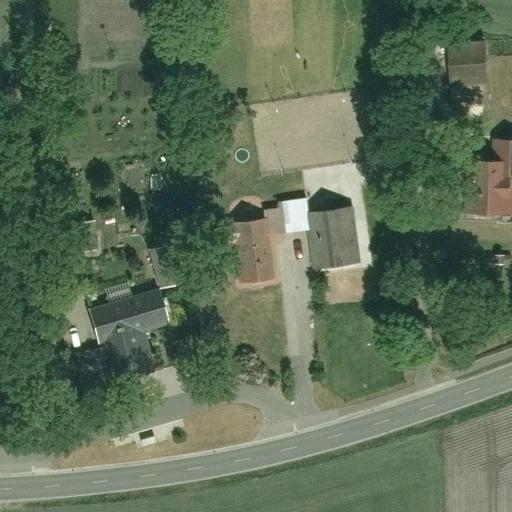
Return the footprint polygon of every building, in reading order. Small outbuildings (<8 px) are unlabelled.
[(101,163),(106,220),(129,219),(124,161),(101,163)] [(511,223),(511,162),(474,163),(474,224),(511,223)] [(317,234),(319,272),(355,271),(352,213),(323,214),(323,200),(269,202),(270,223),(236,224),(239,290),(280,288),(278,236),(317,234)] [(151,250),(158,291),(188,286),(180,245),(151,250)] [(88,311),(97,347),(104,345),(113,382),(156,371),(146,331),(170,325),(162,292),(88,311)]
